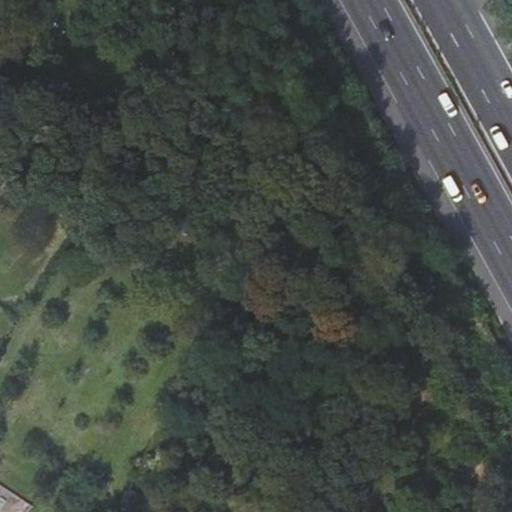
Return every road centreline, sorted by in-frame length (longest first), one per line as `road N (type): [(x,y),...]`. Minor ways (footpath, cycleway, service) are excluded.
road 1 (motorway): [(365,0),(511,261)]
road 2 (motorway): [(511,124),(443,0)]
